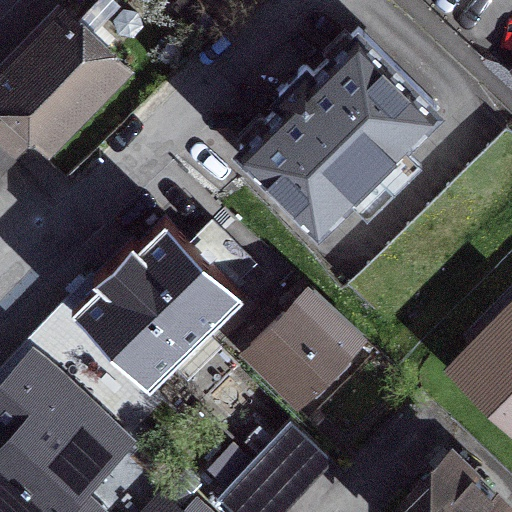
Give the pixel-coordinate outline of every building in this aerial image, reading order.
[(209,0),(221,12),(232,0),(209,0)] [(0,77),(0,141),(8,150),(30,128),(66,163),(146,88),(67,9),(0,77)] [(306,63),(278,90),(285,97),(240,142),(318,220),(436,104),(358,25),(313,70),(306,63)] [(511,128),(507,123),(347,280),(389,323),(511,202),(511,128)] [(0,171),(15,156),(8,150),(0,141),(0,171)] [(133,237),(96,272),(101,277),(75,304),(150,380),(239,290),(165,215),(138,241),(133,237)] [(214,220),(192,242),(234,285),(257,262),(214,220)] [(249,344),(302,395),(362,333),(314,288),(304,298),(300,294),(249,344)] [(32,308),(46,322),(65,305),(50,290),(32,308)] [(511,304),(456,362),(511,416),(511,304)] [(101,511),(77,488),(125,438),(33,350),(0,383),(0,511),(101,511)] [(511,511),(511,510),(451,450),(390,511),(511,511)] [(207,511),(195,500),(182,511),(180,511),(159,492),(140,511),(207,511)]
